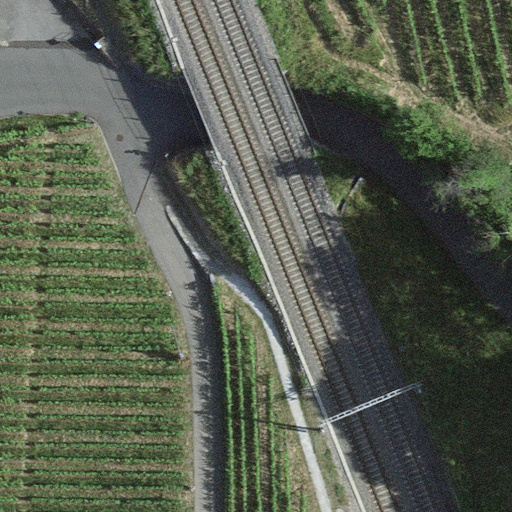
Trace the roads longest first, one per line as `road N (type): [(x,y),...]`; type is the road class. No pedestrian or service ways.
road 1 (residential): [(108,87),(196,109),(307,107),(394,166),(511,294)]
road 2 (unclassified): [(211,511),(205,337),(108,87)]
